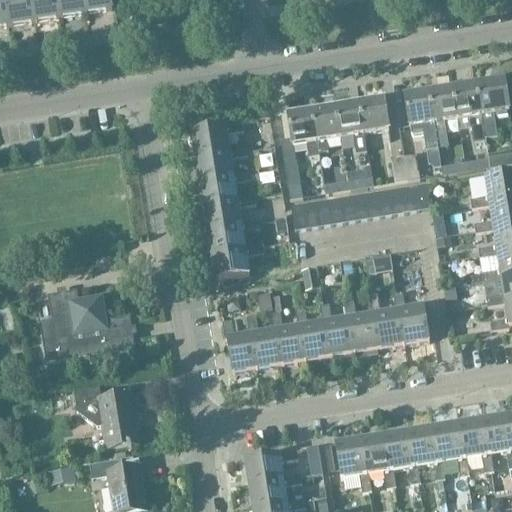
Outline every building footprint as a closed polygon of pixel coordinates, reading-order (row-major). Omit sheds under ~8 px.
[(6,0),(0,0),(0,28),(11,27),(6,0)] [(32,0),(6,0),(11,27),(36,23),(32,0)] [(57,0),(32,0),(36,23),(61,19),(57,0)] [(83,0),(57,0),(61,19),(86,15),(83,0)] [(83,0),(86,15),(111,11),(109,0),(83,0)] [(478,88),(487,142),(496,141),(493,116),(507,113),(502,78),(489,80),(489,84),(486,84),(486,86),(478,88)] [(485,142),(487,142),(478,88),(453,92),(458,121),(460,133),(473,131),(475,146),(486,144),(485,142)] [(429,96),(438,153),(448,151),(444,123),(458,121),(453,92),(429,96)] [(426,154),(438,153),(429,96),(404,100),(409,129),(410,135),(413,137),(423,135),(426,154)] [(363,137),(364,137),(387,133),(382,102),(358,106),(363,137)] [(366,148),(364,137),(363,137),(358,106),(334,110),(339,141),(355,138),(357,150),(366,148)] [(310,114),(315,145),(318,144),(320,158),(328,156),(326,143),(339,141),(334,110),(310,114)] [(314,145),(315,145),(310,114),(286,118),(291,149),(303,147),(305,161),(316,159),(314,145)] [(189,138),(193,160),(228,154),(228,153),(226,139),(243,136),(242,126),(224,129),(225,132),(189,138)] [(246,150),(228,153),(228,154),(193,160),(197,185),(232,179),(232,178),(230,164),(247,161),(246,150)] [(487,162),(489,171),(511,167),(511,154),(487,159),(487,162)] [(401,160),(406,185),(419,183),(415,158),(401,160)] [(393,187),(406,185),(401,160),(389,162),(393,187)] [(465,175),(489,171),(487,162),(464,166),(465,175)] [(442,179),(465,175),(464,166),(440,170),(442,179)] [(250,175),(232,178),(232,179),(197,185),(201,208),(236,202),(234,187),(251,184),(250,175)] [(296,176),(284,179),(289,204),(301,202),(296,176)] [(487,211),(511,207),(511,176),(483,181),(486,201),(469,204),(458,207),(459,214),(470,213),(470,214),(487,212),(487,211)] [(347,185),(348,194),(371,191),(370,181),(347,185)] [(324,198),(348,194),(347,185),(323,189),(324,198)] [(425,189),(413,191),(416,215),(429,213),(425,189)] [(404,217),(416,215),(413,191),(400,193),(404,217)] [(392,219),(404,217),(400,193),(388,195),(392,219)] [(379,221),(392,219),(388,195),(376,197),(379,221)] [(376,197),(363,199),(367,223),(379,221),(376,197)] [(240,227),(237,212),(255,209),(253,199),(236,202),(201,208),(205,233),(240,227)] [(367,223),(363,199),(351,201),(355,225),(367,223)] [(351,201),(339,203),(343,227),(355,225),(351,201)] [(330,229),(343,227),(339,203),(326,205),(330,229)] [(326,205),(314,207),(318,231),(330,229),(326,205)] [(318,231),(314,207),(302,209),(306,233),(318,231)] [(511,207),(487,211),(487,212),(490,227),(473,229),(474,238),(491,236),(491,235),(511,232),(511,207)] [(306,233),(302,209),(289,211),(293,235),(306,233)] [(284,223),(269,225),(271,236),(286,234),(284,223)] [(244,252),(241,236),(259,233),(257,224),(240,227),(205,233),(209,258),(244,252)] [(511,232),(491,235),(491,236),(494,251),(476,254),(478,264),(479,263),(496,261),(511,257),(511,232)] [(244,252),(209,258),(213,285),(248,279),(245,261),(263,258),(261,249),(244,252)] [(511,282),(511,257),(496,261),(479,263),(481,278),(468,280),(469,286),(482,283),(482,287),(499,285),(499,284),(511,282)] [(304,296),(320,293),(316,273),(301,275),(304,296)] [(511,282),(499,284),(499,285),(502,300),(484,303),(486,311),(503,309),(503,308),(511,306),(511,282)] [(77,295),(66,297),(65,291),(56,293),(57,298),(47,300),(51,323),(38,325),(45,366),(135,352),(130,319),(105,323),(102,300),(79,304),(77,295)] [(395,316),(400,349),(427,345),(422,312),(403,315),(401,298),(392,299),(394,316),(395,316)] [(368,304),(371,320),(377,353),(400,349),(395,316),(394,316),(380,318),(378,302),(368,304)] [(343,307),(346,324),(352,357),(377,353),(371,320),(356,322),(353,306),(343,307)] [(511,328),(511,306),(503,308),(503,309),(506,324),(488,327),(490,336),(508,333),(507,330),(511,328)] [(319,311),(322,327),(328,361),(352,357),(346,324),(331,326),(329,309),(319,311)] [(322,327),(306,330),(304,313),(295,315),(298,332),(303,365),(328,361),(322,327)] [(270,319),(273,336),(279,369),(303,365),(298,332),(282,334),(279,318),(270,319)] [(246,323),(249,339),(255,373),(279,369),(273,336),(257,338),(254,321),(246,323)] [(232,376),(255,373),(249,339),(234,342),(232,325),(222,327),(224,343),(227,343),(232,376)] [(74,395),(76,410),(77,417),(97,431),(102,430),(105,454),(137,449),(129,398),(101,402),(99,391),(74,395)] [(511,474),(511,443),(508,421),(485,425),(490,461),(505,458),(508,475),(511,474)] [(493,477),(490,461),(485,425),(460,429),(466,465),(480,462),(483,479),(493,477)] [(468,481),(466,465),(460,429),(436,433),(442,468),(457,466),(459,482),(468,481)] [(445,485),(442,468),(436,433),(411,437),(416,472),(432,470),(435,487),(445,485)] [(419,489),(416,472),(411,437),(387,441),(393,476),(407,474),(410,491),(411,491),(412,499),(420,498),(418,489),(419,489)] [(395,493),(393,476),(387,441),(362,445),(368,481),(383,478),(386,494),(395,493)] [(371,497),(368,481),(362,445),(324,451),(328,475),(338,474),(340,485),(359,482),(361,498),(371,497)] [(247,489),(282,484),(280,468),(297,465),(295,456),(277,459),(277,462),(244,467),(247,489)] [(113,511),(132,511),(148,510),(143,475),(124,478),(121,463),(89,469),(91,484),(109,481),(113,511)] [(299,481),(282,484),(247,489),(251,511),(260,511),(286,508),(284,493),(301,490),(299,481)]
